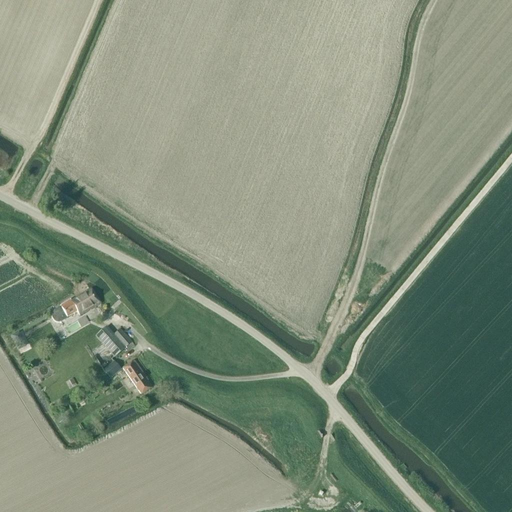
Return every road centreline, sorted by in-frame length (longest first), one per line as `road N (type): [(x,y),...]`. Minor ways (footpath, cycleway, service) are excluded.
road 1 (unclassified): [(428,511),(326,395),(273,349),(0,195)]
road 2 (track): [(326,395),(351,367),(363,336),(511,158)]
